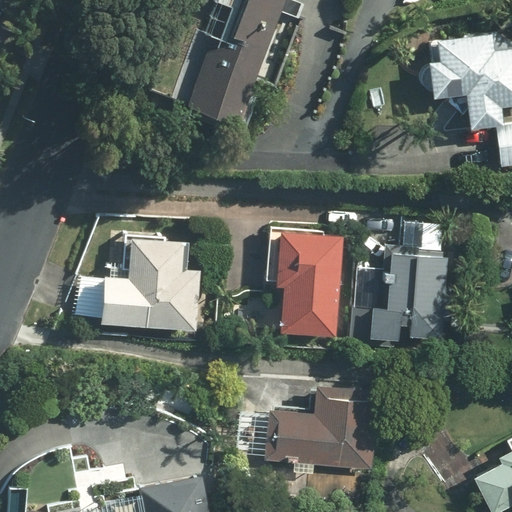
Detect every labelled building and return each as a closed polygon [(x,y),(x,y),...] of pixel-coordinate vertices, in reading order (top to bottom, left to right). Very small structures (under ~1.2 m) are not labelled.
[(209,0),(164,100),(228,129),(253,74),(274,84),(309,8),(290,0),(209,0)] [(486,35),(425,39),(426,60),(420,60),(422,97),(460,95),(461,126),(495,125),(494,106),(511,105),(511,44),(487,46),(486,35)] [(511,124),(492,127),(496,167),(511,164),(511,124)] [(325,336),(336,232),(275,225),(267,292),(273,293),(269,330),(325,336)] [(95,266),(92,324),(188,328),(191,269),(181,268),(182,240),(119,237),(118,267),(95,266)] [(438,252),(378,249),(375,304),(353,303),(351,345),(390,347),(391,337),(433,340),(434,319),(446,320),(448,284),(436,283),(438,252)] [(264,402),(260,458),(369,467),(376,385),(308,379),(306,406),(264,402)] [(511,433),(475,456),(481,465),(463,475),(486,511),(498,511),(509,506),(511,510),(511,433)] [(202,511),(195,472),(134,483),(139,511),(202,511)]
